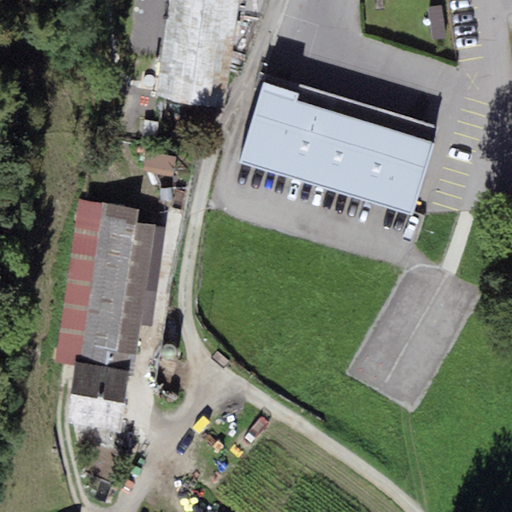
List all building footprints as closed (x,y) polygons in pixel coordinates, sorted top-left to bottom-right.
[(237,0),(168,0),(157,96),(225,104),(237,0)] [(447,37),(442,5),(428,8),(433,40),(447,37)] [(241,154),(413,209),(441,122),(294,75),(292,80),(268,72),(241,154)] [(152,323),(166,219),(135,215),(137,203),(78,195),(56,360),(75,363),(76,356),(128,363),(135,364),(141,322),(152,323)] [(120,424),(128,363),(76,356),(75,363),(68,417),(120,424)]
